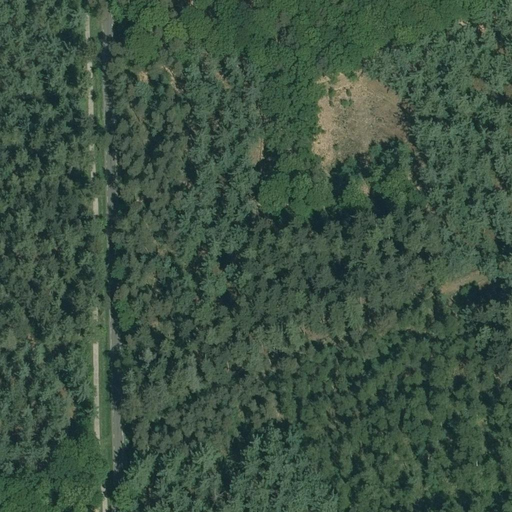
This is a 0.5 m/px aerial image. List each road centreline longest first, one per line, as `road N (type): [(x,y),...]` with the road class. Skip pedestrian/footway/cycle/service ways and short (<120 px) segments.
road 1 (tertiary): [(118,511),(110,0)]
road 2 (track): [(276,79),(308,85),(339,78),(511,5)]
road 3 (track): [(111,17),(276,79)]
